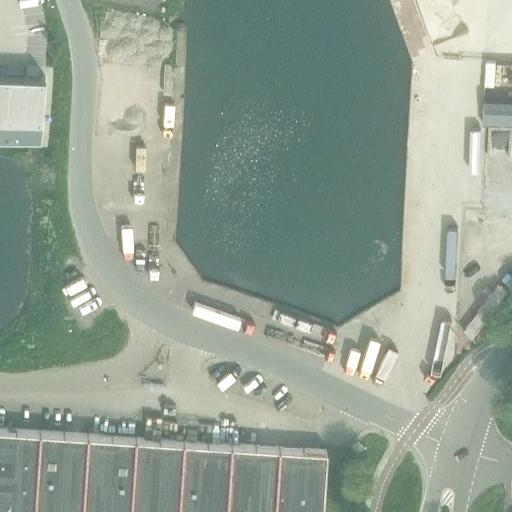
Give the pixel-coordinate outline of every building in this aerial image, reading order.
[(0,137),(40,140),(44,75),(0,72),(0,137)] [(511,99),(484,98),(483,124),(485,124),(511,125),(511,99)] [(472,338),(508,289),(499,282),(463,330),(472,338)] [(140,415),(156,416),(157,406),(141,405),(140,415)] [(0,426),(0,511),(322,511),(327,449),(0,426)]
